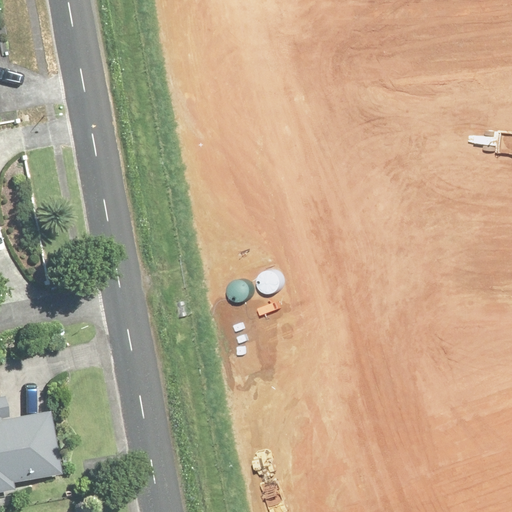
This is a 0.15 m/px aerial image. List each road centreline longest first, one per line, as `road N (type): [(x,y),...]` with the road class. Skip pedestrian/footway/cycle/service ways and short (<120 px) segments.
road 1 (residential): [(158,511),(65,0)]
road 2 (track): [(245,0),(330,511)]
